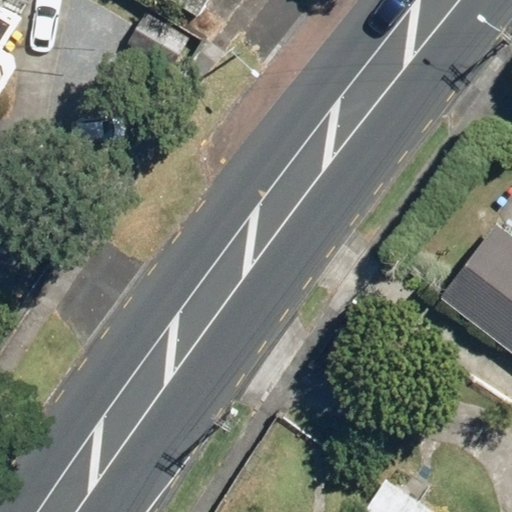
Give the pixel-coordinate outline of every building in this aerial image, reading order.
[(201,29),(158,0),(154,0),(132,32),(176,63),(201,29)] [(213,0),(186,0),(207,12),(213,0)] [(0,11),(0,70),(27,28),(0,11)] [(511,233),(498,223),(448,289),(511,336),(511,233)] [(453,511),(392,474),(368,511),(453,511)]
